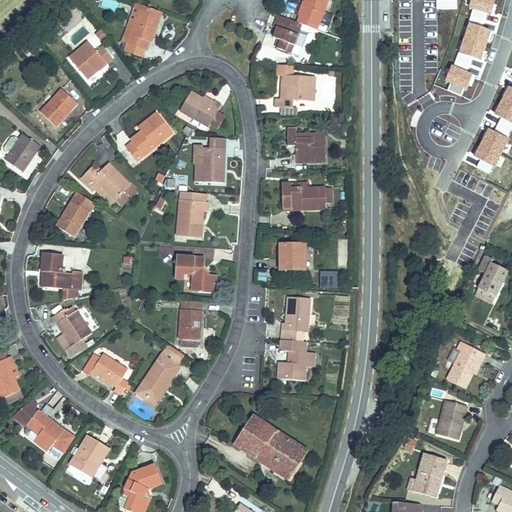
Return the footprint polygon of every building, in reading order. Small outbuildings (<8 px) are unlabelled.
[(74,0),(69,4),(74,10),(80,6),(74,0)] [(328,0),(305,0),(297,23),(308,27),(317,31),(320,23),(323,14),(329,0),(328,0)] [(122,41),(124,41),(128,43),(138,46),(144,49),(147,50),(149,42),(151,43),(162,13),(136,3),(122,41)] [(56,18),(60,22),(65,17),(62,13),(56,18)] [(332,18),(323,14),(320,23),(329,27),(332,18)] [(277,49),(291,55),(294,46),(300,48),(308,27),(297,23),(281,17),(273,38),(280,41),(277,49)] [(101,30),(95,35),(102,43),(108,38),(101,30)] [(22,51),(29,45),(26,41),(19,48),(22,51)] [(87,79),(112,58),(103,47),(97,52),(89,43),(70,59),(87,79)] [(144,49),(138,46),(128,43),(125,50),(125,51),(141,57),(144,49)] [(33,49),(29,45),(22,51),(25,55),(33,49)] [(294,46),(291,55),(297,57),(300,48),(294,46)] [(260,52),(257,60),(262,63),(265,54),(260,52)] [(314,102),(315,78),(293,77),(293,66),(278,66),(278,76),(283,77),(282,88),(287,88),(286,100),(282,100),(276,99),(276,108),(282,108),(293,109),(294,101),(314,102)] [(70,109),(72,111),(78,105),(62,90),(40,112),(55,127),(64,117),(63,116),(70,109)] [(180,111),(209,127),(210,125),(217,112),(221,105),(215,101),(213,105),(203,99),(191,92),(180,111)] [(203,99),(213,105),(215,101),(205,95),(203,99)] [(217,112),(210,125),(218,129),(225,117),(217,112)] [(157,114),(142,125),(145,129),(141,132),(131,141),(133,143),(126,148),(137,161),(143,156),(141,153),(151,145),(154,148),(172,133),(157,114)] [(186,127),(182,130),(187,136),(191,136),(193,131),(186,127)] [(325,135),(311,135),(311,140),(296,141),(296,135),(296,129),(287,129),(288,147),(296,146),(296,163),(326,162),(325,135)] [(5,160),(23,173),(28,166),(26,165),(32,156),(33,157),(40,147),(23,135),(19,140),(15,137),(11,138),(4,148),(5,153),(9,155),(5,160)] [(224,183),(225,141),(211,141),(210,148),(203,148),(203,145),(194,145),(193,165),(196,165),(195,182),(224,183)] [(143,156),(154,148),(151,145),(141,153),(143,156)] [(138,193),(109,164),(101,171),(95,165),(82,178),(89,185),(93,181),(94,179),(103,188),(116,200),(124,192),(129,197),(132,199),(138,193)] [(163,176),(159,174),(155,181),(160,183),(163,176)] [(103,188),(94,179),(93,181),(102,189),(103,188)] [(332,203),(332,188),(325,189),(325,188),(307,189),(291,189),(291,184),(282,185),(283,208),(291,208),(291,211),(326,210),(326,204),(332,203)] [(124,192),(116,200),(121,206),(129,197),(124,192)] [(209,203),(207,203),(206,203),(207,195),(181,192),(177,235),(198,237),(199,224),(202,224),(203,211),(208,212),(209,203)] [(56,226),(75,238),(95,204),(76,193),(56,226)] [(165,200),(160,198),(156,207),(161,209),(165,200)] [(279,255),(279,270),(305,270),(305,245),(280,246),(280,255),(279,255)] [(63,255),(43,254),(41,272),(46,272),(45,287),(64,289),(78,291),(80,291),(82,272),(73,271),(73,274),(66,273),(66,270),(62,269),(63,255)] [(479,271),(486,274),(478,289),(496,298),(508,271),(492,263),(493,260),(486,256),(479,271)] [(192,292),(211,293),(211,285),(215,286),(216,276),(210,275),(204,269),(205,259),(177,257),(176,260),(173,263),(176,266),(175,279),(184,280),(185,274),(193,275),(192,292)] [(258,271),(257,281),(266,282),(267,272),(258,271)] [(320,289),(337,289),(337,271),(320,271),(320,289)] [(78,291),(64,289),(63,301),(72,299),(73,293),(78,293),(78,291)] [(492,304),(496,298),(478,289),(475,296),(492,304)] [(311,299),(288,298),(286,324),(282,324),(281,341),(303,343),(304,333),(308,333),(311,299)] [(200,341),(203,303),(181,301),(179,339),(181,339),(180,347),(196,348),(197,341),(200,341)] [(52,318),(56,324),(59,323),(65,333),(63,334),(63,335),(58,338),(72,359),(83,351),(78,343),(82,340),(92,334),(77,311),(75,312),(72,308),(66,312),(64,310),(52,318)] [(56,324),(63,334),(65,333),(59,323),(56,324)] [(88,348),(82,340),(78,343),(83,351),(88,348)] [(302,353),(303,343),(281,341),(280,352),(290,352),(289,364),(279,363),(278,379),(305,381),(306,367),(314,367),(315,354),(306,353),(302,353)] [(447,380),(466,389),(473,374),(480,361),(482,362),(486,355),(461,343),(458,350),(461,352),(447,380)] [(167,346),(137,393),(153,404),(163,389),(165,391),(179,369),(177,368),(184,357),(167,346)] [(128,370),(104,354),(101,359),(94,354),(83,372),(89,376),(92,373),(116,388),(114,392),(121,396),(129,383),(122,379),(128,370)] [(4,406),(23,397),(14,378),(9,367),(14,365),(15,365),(11,357),(0,362),(0,399),(1,401),(1,400),(4,406)] [(475,375),(482,362),(480,361),(473,374),(475,375)] [(14,378),(19,376),(14,365),(9,367),(14,378)] [(137,393),(135,395),(154,407),(165,391),(163,389),(153,404),(137,393)] [(27,426),(38,412),(36,411),(38,404),(33,401),(13,418),(26,427),(27,426)] [(459,441),(462,430),(458,429),(460,421),(464,422),(468,407),(445,401),(437,435),(459,441)] [(47,405),(41,413),(38,411),(38,412),(27,426),(28,426),(25,430),(26,435),(48,452),(53,446),(63,452),(73,436),(64,430),(47,417),(53,409),(47,405)] [(307,452),(254,417),(235,445),(288,480),(307,452)] [(75,438),(73,436),(63,452),(65,454),(75,438)] [(70,465),(89,476),(100,456),(104,458),(109,449),(88,436),(70,465)] [(416,442),(408,439),(404,450),(412,453),(416,442)] [(418,493),(436,499),(440,487),(436,486),(438,478),(442,480),(448,461),(424,454),(416,480),(421,482),(418,493)] [(100,456),(89,476),(92,478),(104,458),(100,456)] [(204,473),(212,478),(216,471),(201,462),(204,473)] [(133,474),(123,494),(122,495),(121,494),(119,498),(121,507),(124,509),(129,511),(141,511),(143,507),(140,506),(143,498),(147,490),(162,484),(156,465),(133,474)] [(408,490),(418,493),(421,482),(416,480),(411,479),(408,490)] [(497,511),(499,511),(511,511),(511,492),(500,486),(492,502),(499,506),(497,511)] [(143,507),(141,511),(144,511),(150,501),(143,498),(140,506),(143,507)] [(422,511),(420,504),(394,502),(393,511),(422,511)]
